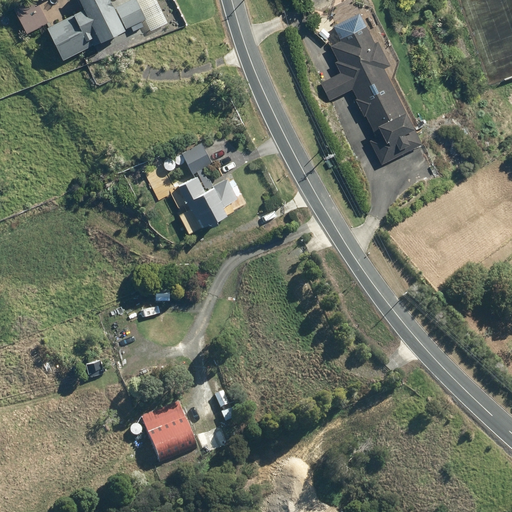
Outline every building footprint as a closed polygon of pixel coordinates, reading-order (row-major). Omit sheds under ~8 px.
[(126,30),(111,0),(81,0),(87,10),(49,28),(64,59),(93,45),(98,55),(119,45),(114,36),(126,30)] [(38,1),(16,11),(27,33),(48,23),(38,1)] [(375,43),(360,13),(335,27),(342,41),(332,46),(339,61),(336,62),(342,73),(322,83),(330,100),(354,89),(359,99),(357,100),(365,116),(367,116),(378,138),(371,141),(383,165),(423,145),(385,68),(391,66),(378,41),(375,43)] [(205,193),(197,177),(179,187),(192,211),(188,213),(192,222),(198,219),(202,228),(211,224),(213,228),(220,225),(218,222),(229,216),(223,206),(238,199),(227,179),(213,186),(210,179),(207,179),(202,169),(212,164),(201,143),(182,153),(193,174),(197,172),(205,188),(207,187),(209,191),(205,193)] [(156,290),(156,299),(169,300),(170,290),(156,290)] [(159,304),(139,307),(140,316),(160,313),(159,304)] [(178,402),(141,416),(159,462),(196,448),(178,402)] [(225,421),(234,417),(231,408),(222,412),(225,421)] [(143,426),(141,424),(140,423),(139,422),(137,422),(136,422),(135,422),(134,422),(132,422),(131,423),(130,424),(129,425),(129,426),(128,427),(128,428),(128,429),(128,431),(128,432),(129,433),(130,434),(131,435),(132,436),(133,436),(134,437),(135,437),(136,437),(138,437),(139,436),(140,435),(141,435),(142,434),(142,432),(143,431),(143,430),(143,429),(143,427),(143,426)]
